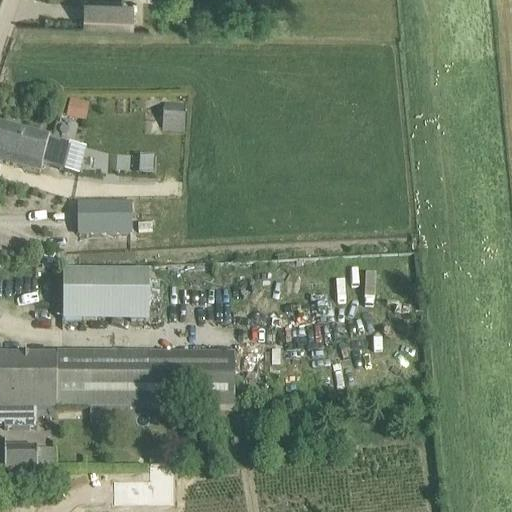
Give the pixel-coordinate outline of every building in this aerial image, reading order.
[(83,2),(82,27),(121,28),(121,3),(83,2)] [(66,101),(65,117),(85,119),(86,102),(66,101)] [(165,104),(164,131),(183,132),(184,105),(165,104)] [(69,140),(73,124),(54,119),(50,135),(69,140)] [(0,125),(0,163),(41,174),(43,166),(73,174),(80,147),(70,145),(69,148),(49,142),(50,138),(0,125)] [(105,176),(154,177),(154,154),(106,153),(105,176)] [(80,206),(80,237),(130,237),(130,206),(80,206)] [(207,273),(67,271),(66,323),(207,324),(207,273)] [(0,428),(4,428),(4,433),(36,433),(37,411),(60,411),(62,357),(0,355),(0,428)] [(107,358),(62,357),(60,411),(234,411),(235,359),(149,359),(107,358)] [(38,470),(37,447),(4,448),(5,471),(38,470)] [(168,454),(150,454),(150,468),(168,468),(168,454)]
